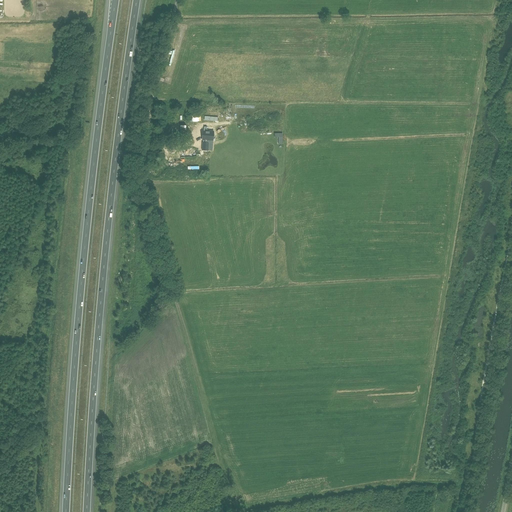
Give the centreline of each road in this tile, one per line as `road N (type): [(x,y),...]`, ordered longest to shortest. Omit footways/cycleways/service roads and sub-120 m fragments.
road 1 (motorway): [(115,0),(82,265),(65,511)]
road 2 (motorway): [(87,511),(112,178),(136,0)]
road 3 (track): [(37,511),(63,143),(58,136),(0,139)]
road 4 (track): [(232,511),(142,181)]
road 5 (unclassified): [(142,181),(155,75),(177,0)]
